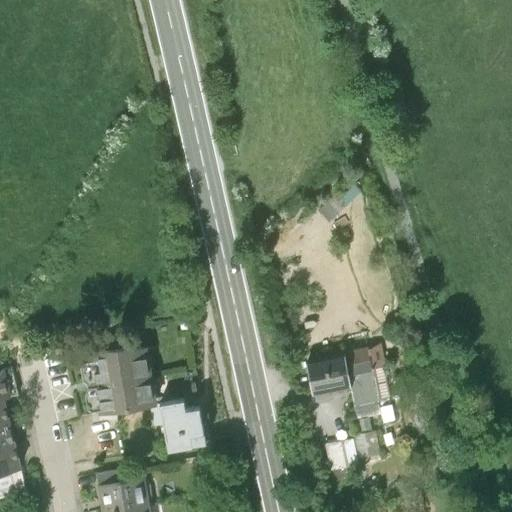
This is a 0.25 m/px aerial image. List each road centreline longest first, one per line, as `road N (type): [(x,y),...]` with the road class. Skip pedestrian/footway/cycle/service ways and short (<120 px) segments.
road 1 (secondary): [(168,0),(278,511)]
road 2 (residential): [(67,511),(40,365)]
